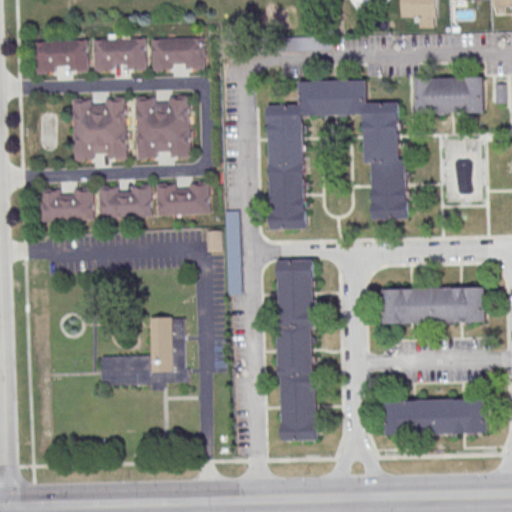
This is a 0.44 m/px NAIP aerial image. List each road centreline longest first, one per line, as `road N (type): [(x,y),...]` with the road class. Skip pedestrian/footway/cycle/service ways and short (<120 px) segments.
road 1 (residential): [(0,87),(194,82),(205,88),(207,159),(196,169),(0,176)]
road 2 (residential): [(511,50),(256,60),(243,70),(250,253)]
road 3 (residential): [(357,438),(359,278),(391,260),(422,257),(511,264)]
road 4 (secondary): [(210,501),(511,495)]
road 5 (residential): [(7,506),(0,284)]
road 6 (secondary): [(7,506),(164,502)]
road 7 (residential): [(250,253),(326,251),(372,267)]
